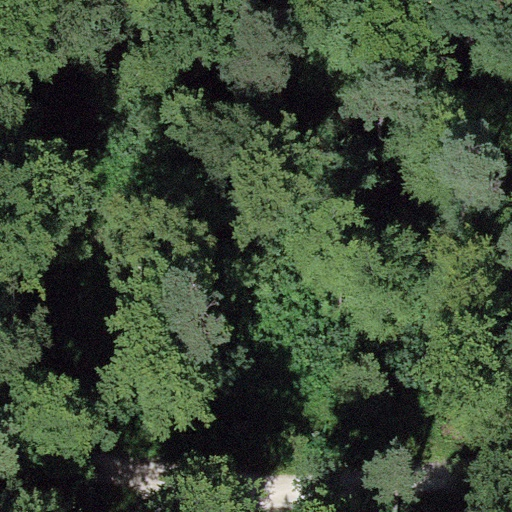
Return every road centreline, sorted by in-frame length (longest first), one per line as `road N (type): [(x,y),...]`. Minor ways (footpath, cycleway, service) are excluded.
road 1 (track): [(464,474),(371,424),(52,380),(0,353)]
road 2 (track): [(309,498),(167,472),(0,459)]
road 3 (track): [(215,511),(511,469)]
